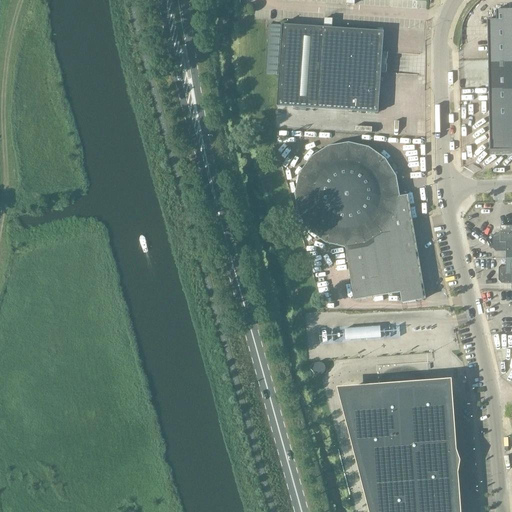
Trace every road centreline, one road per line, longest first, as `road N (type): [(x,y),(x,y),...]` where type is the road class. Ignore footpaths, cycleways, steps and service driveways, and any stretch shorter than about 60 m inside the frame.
road 1 (primary): [(302,511),(205,164)]
road 2 (unclassified): [(491,399),(445,184)]
road 3 (unclassified): [(445,184),(441,39),(458,0)]
road 4 (primary): [(162,0),(205,164)]
road 5 (primary): [(205,164),(187,0)]
